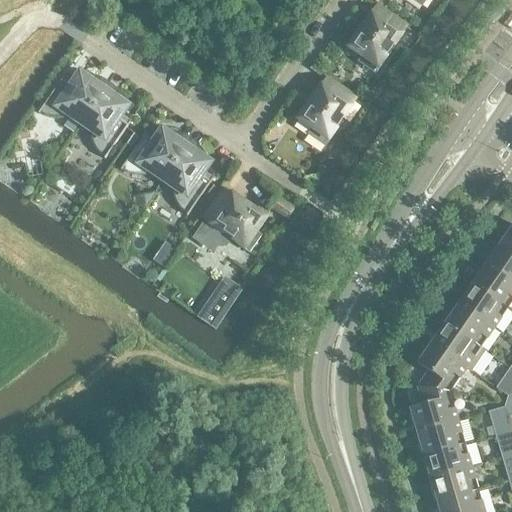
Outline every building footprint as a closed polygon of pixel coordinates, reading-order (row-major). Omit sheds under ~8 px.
[(385,60),(383,59),(385,56),(386,56),(393,47),(392,47),(405,28),(377,8),(349,47),(362,56),(358,63),(375,74),(385,60)] [(337,59),(327,52),(316,66),(327,74),(337,59)] [(68,118),(79,126),(104,89),(94,82),(97,78),(92,76),(88,75),(83,75),(79,72),(71,84),(63,78),(38,114),(39,115),(40,114),(45,117),(50,119),(56,120),(62,119),(68,118)] [(335,133),(333,132),(335,128),(336,129),(342,119),(355,100),(327,80),(299,120),(312,129),(308,135),(325,147),(335,133)] [(105,159),(104,159),(105,160),(130,124),(121,119),(130,107),(126,104),(124,100),(121,96),(118,92),(115,97),(104,89),(79,126),(90,133),(92,140),(93,145),(96,150),(100,155),(105,159)] [(151,175),(162,182),(187,146),(177,139),(180,134),(175,133),(170,132),(165,131),(161,129),(153,141),(145,135),(120,171),(121,171),(122,171),(127,174),(133,175),(138,176),(144,176),(151,175)] [(186,216),(187,217),(212,181),(204,175),(212,164),(208,161),(206,157),(203,153),(200,148),(197,153),(187,146),(162,182),(173,190),(174,196),(176,202),(179,207),(182,211),(187,215),(186,216)] [(235,243),(249,253),(261,236),(255,232),(264,219),(224,191),(205,220),(206,221),(198,233),(216,246),(220,247),(223,247),(226,246),(229,244),(232,239),(233,240),(233,239),(237,242),(235,243)] [(287,221),(296,207),(279,195),(269,209),(287,221)] [(511,227),(510,230),(507,230),(502,238),(503,240),(499,245),(511,253),(511,227)] [(489,260),(486,265),(511,283),(511,253),(499,245),(496,250),(493,250),(488,258),(489,260)] [(476,280),(472,285),(508,309),(511,302),(511,283),(486,265),(482,270),(480,270),(474,277),(476,280)] [(236,302),(242,283),(221,276),(215,296),(236,302)] [(462,299),(458,304),(494,329),(508,309),(472,285),(469,290),(466,289),(461,297),(462,299)] [(448,319),(445,324),(480,349),(494,329),(458,304),(455,309),(452,309),(447,317),(448,319)] [(435,339),(431,344),(467,368),(480,349),(445,324),(441,329),(439,329),(434,336),(435,339)] [(428,372),(417,387),(450,393),(467,368),(431,344),(428,349),(425,348),(420,356),(421,358),(417,364),(428,372)] [(511,370),(510,369),(496,389),(506,396),(511,386),(511,370)] [(415,428),(416,433),(458,421),(450,393),(417,387),(422,406),(410,410),(411,416),(410,418),(412,427),(415,428)] [(504,408),(500,409),(503,419),(511,416),(511,403),(506,402),(504,408)] [(491,423),(503,419),(500,409),(488,412),(491,423)] [(421,451),(423,456),(465,444),(458,421),(416,433),(418,439),(416,441),(419,450),(421,451)] [(428,472),(430,479),(471,467),(465,444),(423,456),(425,462),(423,464),(425,472),(428,472)] [(506,457),(511,455),(511,444),(503,447),(506,457)] [(435,497),(436,503),(478,490),(471,467),(430,479),(431,485),(430,487),(432,496),(435,497)] [(484,511),(478,490),(436,503),(438,508),(436,510),(436,511),(484,511)]
